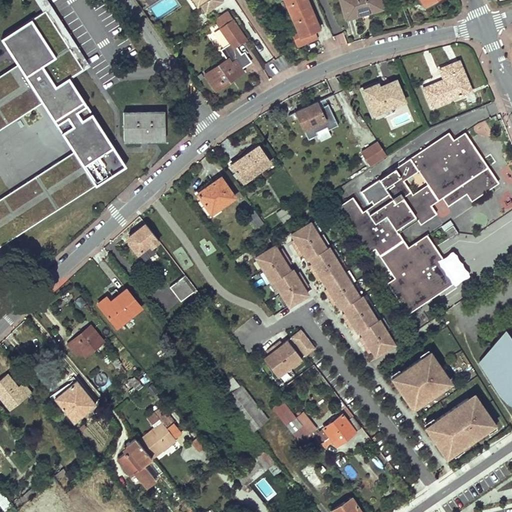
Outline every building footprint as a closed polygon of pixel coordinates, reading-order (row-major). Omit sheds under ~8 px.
[(69,79),(90,66),(47,0),(35,0),(43,11),(45,9),(69,47),(60,52),(74,73),(68,77),(69,79)] [(197,0),(201,5),(207,14),(219,6),(225,2),(223,0),(197,0)] [(307,0),(285,0),(291,12),(309,4),(307,0)] [(341,0),(346,18),(363,13),(362,10),(378,5),(376,0),(341,0)] [(382,8),(379,0),(376,0),(378,5),(362,10),(363,13),(382,8)] [(420,0),(426,8),(439,0),(420,0)] [(314,29),(319,27),(309,4),(291,12),(299,31),(292,34),(297,46),(318,37),(314,29)] [(0,245),(125,165),(69,79),(68,77),(74,73),(60,52),(69,47),(45,9),(43,11),(1,38),(18,63),(0,74),(0,121),(32,101),(30,98),(37,93),(42,101),(74,150),(82,162),(67,172),(59,160),(0,197),(0,245)] [(220,50),(227,60),(205,75),(216,91),(235,78),(244,72),(236,61),(234,58),(242,53),(237,46),(247,40),(228,11),(215,20),(231,43),(220,50)] [(471,91),(459,61),(444,68),(440,69),(445,82),(441,84),(440,82),(424,88),(432,108),(471,91)] [(405,102),(397,81),(376,90),(374,86),(364,91),(374,115),(405,102)] [(0,128),(42,101),(37,93),(30,98),(32,101),(0,121),(0,128)] [(331,120),(320,104),(303,115),(293,122),(311,148),(321,140),(315,132),(331,120)] [(165,139),(164,110),(129,111),(130,140),(132,139),(133,136),(156,136),(156,139),(165,139)] [(44,146),(52,146),(50,129),(38,130),(38,126),(25,127),(25,134),(43,133),(44,146)] [(453,281),(438,261),(433,253),(437,251),(425,234),(407,245),(398,233),(396,229),(415,216),(418,220),(419,223),(436,215),(430,207),(442,198),(461,185),(467,194),(472,201),(492,187),(481,172),(488,167),(466,132),(454,140),(445,146),(440,138),(380,181),(389,194),(362,211),(354,196),(335,208),(367,255),(375,250),(393,277),(385,282),(407,314),(453,281)] [(454,140),(449,132),(440,138),(445,146),(454,140)] [(325,145),(321,140),(311,148),(314,153),(325,145)] [(369,166),(387,157),(379,141),(361,150),(369,166)] [(270,163),(259,146),(243,157),(232,165),(243,181),(270,163)] [(74,150),(59,160),(67,172),(82,162),(74,150)] [(42,156),(37,159),(35,155),(26,161),(23,157),(8,166),(3,159),(0,160),(0,174),(9,190),(48,167),(42,156)] [(498,183),(488,167),(481,172),(492,187),(498,183)] [(235,197),(221,176),(207,187),(198,193),(212,213),(235,197)] [(467,194),(461,185),(442,198),(448,206),(467,194)] [(264,223),(254,210),(247,215),(257,229),(264,223)] [(293,219),(289,213),(280,219),(284,225),(293,219)] [(418,220),(415,216),(396,229),(398,233),(418,220)] [(308,261),(327,249),(310,222),(288,235),(305,262),(308,261)] [(159,241),(145,223),(135,232),(130,235),(130,237),(129,238),(129,240),(129,242),(137,254),(139,253),(145,260),(155,251),(152,247),(159,241)] [(458,233),(453,226),(444,232),(449,239),(458,233)] [(290,272),(274,246),(254,259),(270,285),(272,284),(290,272)] [(341,310),(360,299),(329,248),(327,249),(308,261),(339,311),(341,310)] [(160,258),(155,251),(145,260),(149,266),(160,258)] [(442,258),(437,251),(433,253),(438,261),(442,258)] [(272,284),(288,310),(309,296),(293,271),(290,272),(272,284)] [(197,290),(185,275),(171,287),(182,301),(197,290)] [(142,308),(127,289),(117,297),(110,303),(107,298),(99,305),(114,325),(126,315),(129,318),(142,308)] [(377,321),(362,297),(360,299),(341,310),(357,336),(357,334),(377,321)] [(129,318),(126,315),(114,325),(117,327),(129,318)] [(396,346),(379,320),(377,321),(357,334),(374,361),(396,346)] [(104,341),(91,326),(82,333),(68,345),(77,355),(82,351),(86,356),(104,341)] [(315,349),(299,329),(289,337),(305,357),(315,349)] [(511,340),(506,331),(477,364),(497,396),(501,400),(506,405),(511,408),(511,340)] [(268,355),(262,360),(278,380),(302,361),(286,341),(282,344),(268,355)] [(265,351),(268,355),(282,344),(279,341),(265,351)] [(390,381),(412,413),(451,386),(429,354),(390,381)] [(31,393),(24,384),(19,387),(8,374),(1,380),(0,380),(0,397),(10,410),(31,393)] [(267,421),(234,379),(221,391),(253,432),(267,421)] [(96,405),(78,381),(66,390),(56,398),(74,422),(96,405)] [(474,396),(424,430),(446,463),(496,429),(474,396)] [(175,422),(162,405),(160,407),(173,424),(175,422)] [(173,424),(160,407),(154,412),(155,413),(163,423),(157,427),(139,441),(138,442),(152,458),(176,439),(171,433),(167,429),(173,424)] [(163,423),(155,413),(149,417),(157,427),(163,423)] [(360,425),(353,417),(348,421),(342,414),(324,428),(318,433),(314,430),(302,413),(297,417),(303,425),(312,437),(315,435),(322,443),(330,437),(337,445),(346,438),(361,427),(360,425)] [(303,425),(297,417),(287,425),(292,433),(303,425)] [(176,429),(173,424),(167,429),(171,433),(176,429)] [(269,443),(274,440),(265,428),(260,432),(269,443)] [(138,442),(135,438),(126,445),(143,465),(136,472),(147,486),(156,479),(144,465),(152,458),(138,442)] [(276,463),(266,450),(259,456),(269,469),(270,468),(276,463)] [(261,474),(251,462),(232,477),(242,490),(249,484),(261,474)] [(281,469),(276,463),(270,468),(275,475),(281,469)] [(64,469),(60,465),(52,471),(56,476),(64,469)] [(67,474),(64,469),(56,476),(59,480),(67,474)] [(42,490),(38,485),(13,506),(17,511),(42,490)] [(6,511),(13,506),(2,492),(0,493),(0,505),(4,511),(6,511)] [(361,511),(353,498),(332,511),(331,511),(361,511)]
